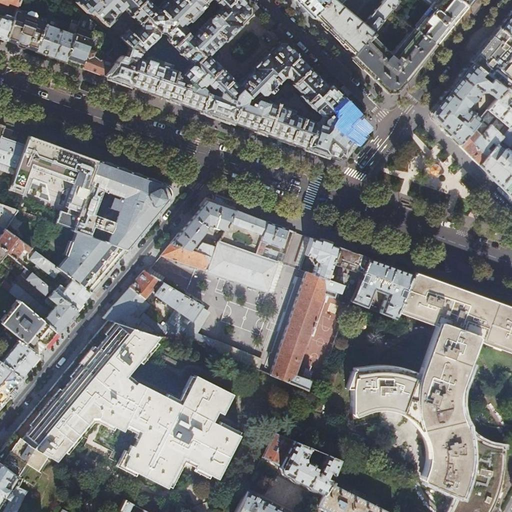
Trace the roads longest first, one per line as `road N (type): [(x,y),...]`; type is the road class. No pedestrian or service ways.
road 1 (residential): [(210,155),(198,185),(0,421)]
road 2 (residential): [(210,155),(0,81)]
road 3 (residential): [(264,0),(391,126)]
road 4 (residential): [(494,0),(391,126)]
road 5 (residential): [(342,202),(210,155)]
